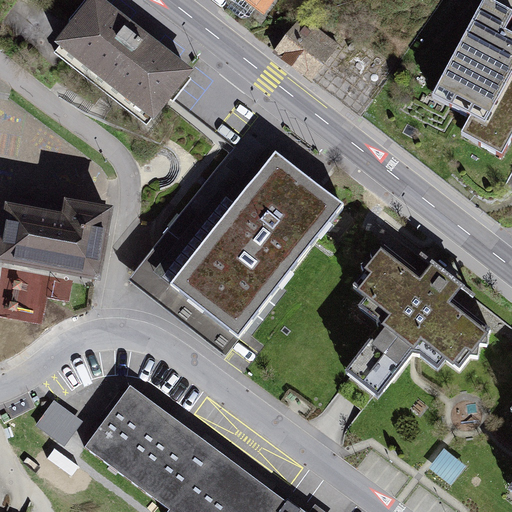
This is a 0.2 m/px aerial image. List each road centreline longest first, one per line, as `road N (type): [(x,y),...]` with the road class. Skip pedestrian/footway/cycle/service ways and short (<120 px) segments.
road 1 (tertiary): [(511,268),(170,0)]
road 2 (residential): [(391,511),(153,337),(111,330)]
road 3 (residential): [(111,330),(129,215),(130,182),(119,155),(0,64)]
road 4 (residential): [(111,330),(71,342),(0,387)]
